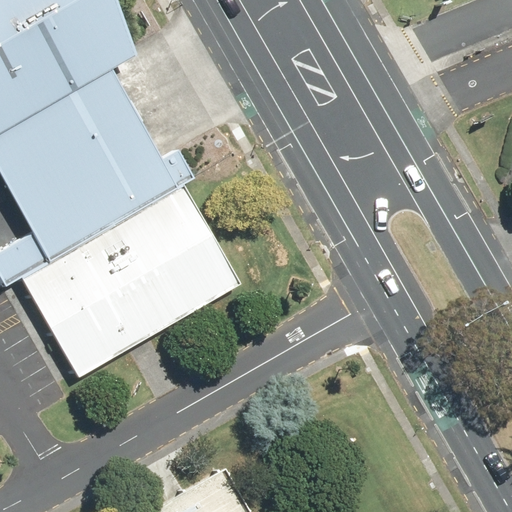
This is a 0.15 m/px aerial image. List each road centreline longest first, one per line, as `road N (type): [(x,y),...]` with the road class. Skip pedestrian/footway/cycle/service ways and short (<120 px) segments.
road 1 (secondary): [(511,495),(321,161)]
road 2 (secondary): [(385,125),(511,343)]
road 3 (secondary): [(312,0),(385,125)]
road 4 (secondary): [(321,161),(250,38)]
